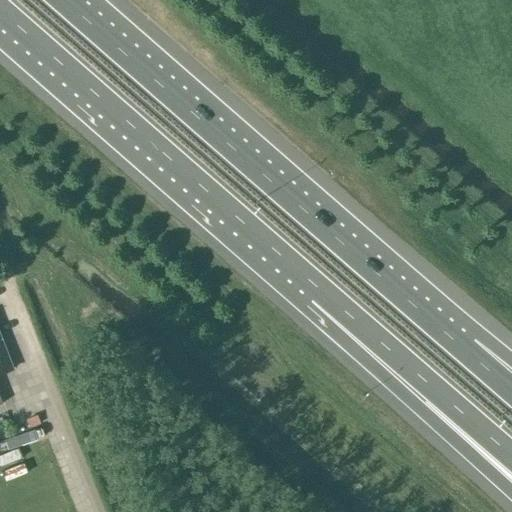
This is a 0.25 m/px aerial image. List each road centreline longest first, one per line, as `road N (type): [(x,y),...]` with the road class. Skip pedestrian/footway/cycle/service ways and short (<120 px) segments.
road 1 (motorway): [(444,335),(64,0)]
road 2 (motorway): [(0,19),(269,263)]
road 3 (motorway): [(269,263),(511,490)]
road 4 (motorway): [(269,263),(511,468)]
road 5 (unclassified): [(99,511),(36,354)]
